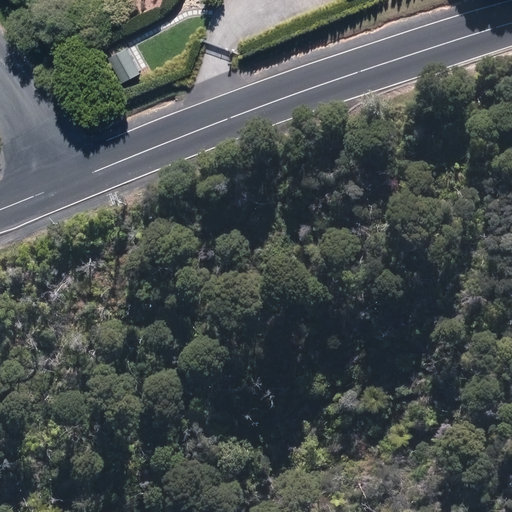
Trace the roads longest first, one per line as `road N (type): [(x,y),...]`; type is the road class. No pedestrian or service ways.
road 1 (tertiary): [(511,21),(336,71),(69,176)]
road 2 (unclassified): [(69,176),(0,68)]
